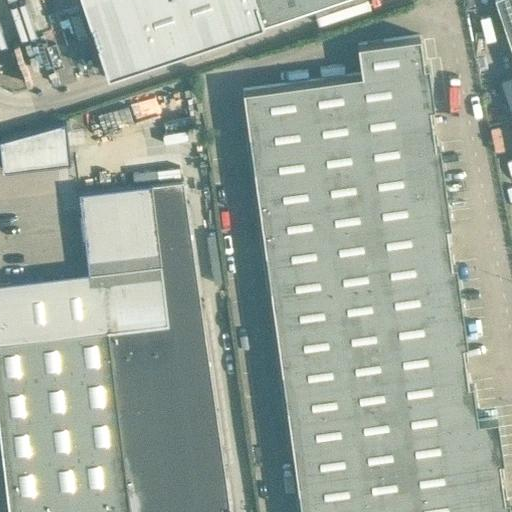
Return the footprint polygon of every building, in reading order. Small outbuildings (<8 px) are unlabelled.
[(83,0),(107,72),(321,0),(83,0)] [(511,0),(495,0),(511,49),(511,0)] [(472,420),(445,224),(419,34),(358,43),(362,72),(243,88),(301,511),(505,511),(492,417),(472,420)] [(29,130),(0,137),(0,144),(3,169),(71,161),(71,158),(66,119),(29,130)] [(111,511),(111,510),(129,507),(134,511),(230,511),(183,178),(150,182),(79,190),(88,265),(84,266),(84,271),(0,281),(0,434),(8,498),(7,498),(8,511),(111,511)]
